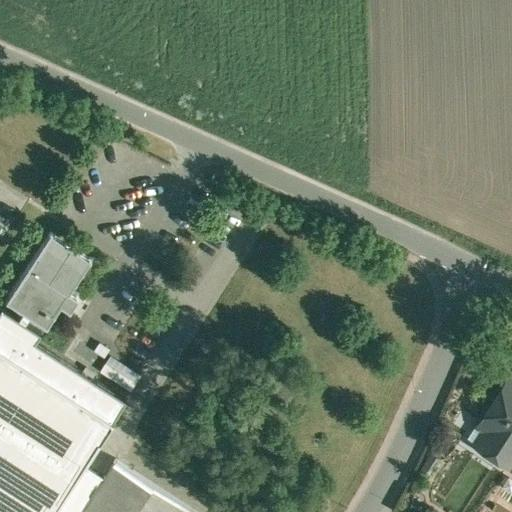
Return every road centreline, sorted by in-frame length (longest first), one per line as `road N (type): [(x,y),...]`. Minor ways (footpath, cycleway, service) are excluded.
road 1 (residential): [(0,49),(446,244)]
road 2 (unclassified): [(493,270),(347,511)]
